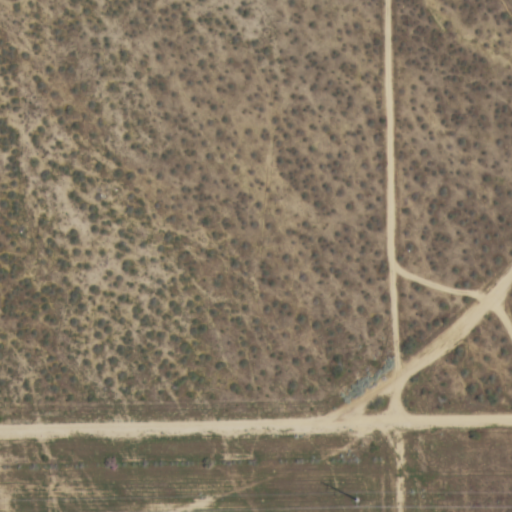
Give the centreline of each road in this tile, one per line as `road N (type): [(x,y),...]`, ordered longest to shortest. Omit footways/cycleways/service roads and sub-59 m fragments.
road 1 (track): [(397,432),(385,0)]
road 2 (track): [(397,432),(0,437)]
road 3 (track): [(395,386),(474,329),(511,290)]
